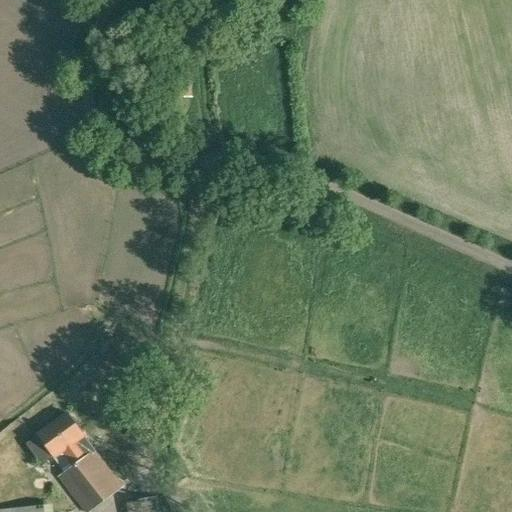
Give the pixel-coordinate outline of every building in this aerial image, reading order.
[(189,52),(153,58),(157,101),(194,98),(189,52)] [(126,383),(142,355),(104,334),(89,362),(126,383)] [(61,452),(83,436),(67,413),(37,435),(38,436),(27,443),(42,464),(53,457),(53,458),(61,452)] [(83,436),(61,452),(72,466),(59,477),(86,511),(89,511),(122,486),(94,450),(83,436)] [(158,511),(156,497),(123,503),(124,511),(158,511)]
